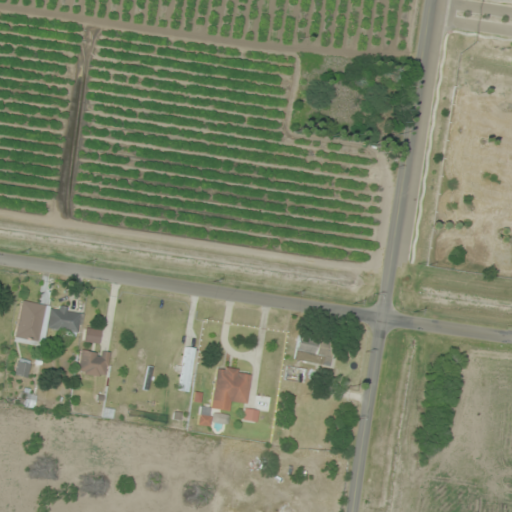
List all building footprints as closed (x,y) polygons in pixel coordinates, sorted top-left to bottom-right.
[(13,341),(37,346),(45,305),(22,301),(13,341)] [(80,334),(84,311),(51,306),(47,329),(80,334)] [(329,342),(296,339),(294,362),(327,365),(329,342)] [(179,391),(189,392),(195,349),(185,347),(179,391)] [(79,374),(107,374),(107,351),(79,351),(79,374)] [(15,375),(28,377),(30,361),(17,359),(15,375)] [(250,371),(215,366),(209,408),(229,411),(230,402),(246,404),(250,371)] [(38,396),(22,393),(19,405),(36,409),(38,396)] [(256,410),(243,411),(243,422),(257,421),(256,410)]
